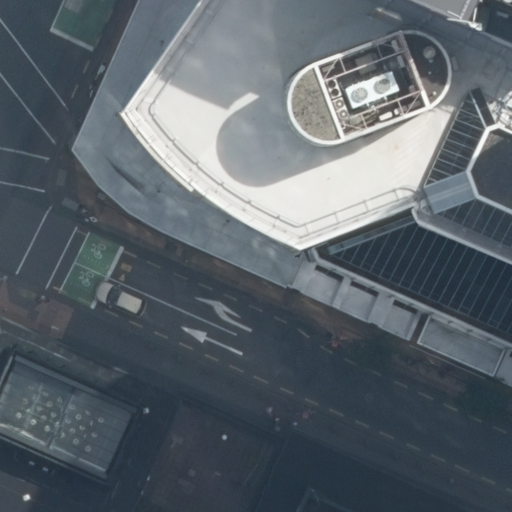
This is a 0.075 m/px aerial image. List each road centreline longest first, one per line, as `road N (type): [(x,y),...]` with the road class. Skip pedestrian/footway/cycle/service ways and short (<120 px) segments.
road 1 (unclassified): [(511,457),(47,252),(0,219)]
road 2 (secondary): [(0,128),(66,0)]
